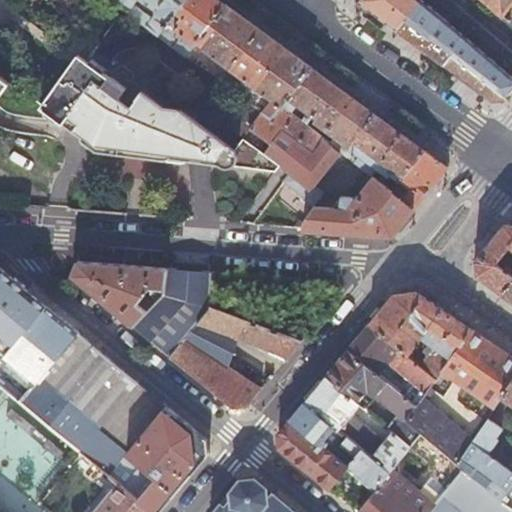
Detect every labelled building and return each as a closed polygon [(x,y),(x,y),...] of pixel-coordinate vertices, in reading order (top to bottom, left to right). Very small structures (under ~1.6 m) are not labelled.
[(52,0),(76,17),(77,15),(87,0),(52,0)] [(167,23),(184,0),(109,0),(124,11),(157,36),(167,23)] [(178,39),(172,47),(185,57),(196,43),(226,3),(221,0),(184,0),(167,23),(179,32),(175,36),(178,39)] [(397,28),(406,17),(419,0),(359,0),(371,8),(397,28)] [(423,0),(419,0),(406,17),(508,96),(511,91),(511,74),(491,57),(449,22),(423,0)] [(502,14),(511,0),(485,0),(489,3),(502,14)] [(226,3),(196,43),(282,105),(311,65),(303,59),(292,52),(248,19),(226,3)] [(508,96),(406,17),(397,28),(421,45),(469,81),(494,99),(508,96)] [(90,62),(102,44),(92,37),(79,54),(89,62),(90,62)] [(127,90),(90,62),(89,62),(79,54),(40,106),(97,149),(274,171),(279,165),(279,164),(262,152),(242,138),(235,149),(179,108),(166,106),(145,91),(133,106),(122,98),(127,90)] [(262,112),(242,138),(262,152),(269,143),(268,142),(281,125),(312,148),(323,134),(323,133),(293,110),(297,104),(337,132),(331,140),(342,149),(349,155),(352,151),(358,156),(356,160),(372,173),(379,165),(391,174),(393,172),(399,177),(391,187),(393,189),(392,190),(413,207),(447,165),(375,112),(311,65),(282,105),(272,118),(262,112)] [(0,94),(8,83),(0,76),(0,94)] [(224,125),(242,138),(262,112),(263,111),(245,98),(224,125)] [(269,143),(262,152),(279,164),(279,165),(290,175),(312,148),(281,125),(268,142),(269,143)] [(331,140),(323,134),(312,148),(290,175),(282,181),(303,197),(302,198),(314,207),(304,222),(303,229),(304,229),(355,232),(392,234),(396,228),(413,207),(392,190),(393,189),(391,187),(374,174),(358,194),(337,193),(318,178),(342,149),(331,140)] [(349,155),(356,160),(358,156),(352,151),(349,155)] [(511,222),(504,223),(474,260),(476,276),(505,296),(511,301),(511,222)] [(164,289),(166,268),(124,264),(77,260),(72,274),(134,326),(147,312),(137,304),(150,288),(164,289)] [(0,346),(9,353),(47,306),(0,266),(0,346)] [(189,270),(166,268),(164,289),(163,295),(147,312),(134,326),(170,356),(184,339),(203,351),(227,367),(235,337),(241,319),(210,308),(211,285),(212,272),(189,270)] [(413,359),(436,379),(440,373),(471,329),(440,308),(416,291),(393,294),(385,304),(369,323),(407,354),(421,338),(426,342),(413,359)] [(55,313),(47,306),(9,353),(5,358),(35,383),(40,376),(76,330),(55,313)] [(301,341),(241,319),(235,337),(286,359),(301,341)] [(389,362),(426,393),(435,381),(436,379),(413,359),(407,354),(369,323),(360,334),(348,349),(390,383),(397,375),(390,369),(388,363),(389,362)] [(471,329),(440,373),(444,376),(446,373),(493,407),(511,380),(511,357),(478,334),(471,329)] [(85,338),(76,330),(40,376),(73,403),(110,358),(85,338)] [(248,405),(261,389),(250,382),(227,367),(203,351),(184,339),(170,356),(232,408),(247,408),(249,406),(248,405)] [(407,421),(417,406),(390,383),(348,349),(332,369),(326,376),(357,402),(368,390),(398,415),(388,427),(393,431),(411,446),(422,433),(407,421)] [(5,358),(0,363),(0,383),(21,400),(35,383),(5,358)] [(54,428),(81,450),(83,452),(118,481),(155,511),(158,511),(167,502),(208,453),(206,439),(166,405),(128,451),(99,428),(137,381),(110,358),(73,403),(54,428)] [(73,403),(40,376),(35,383),(21,400),(54,428),(73,403)] [(395,464),(411,446),(393,431),(385,441),(352,414),(360,404),(357,402),(326,376),(319,384),(304,402),(342,434),(346,437),(389,472),(395,464)] [(511,380),(493,407),(492,409),(499,414),(507,401),(511,404),(511,380)] [(128,451),(166,405),(157,398),(137,381),(99,428),(128,451)] [(426,393),(417,406),(407,421),(422,433),(456,462),(486,418),(435,381),(426,393)] [(374,490),(389,472),(346,437),(340,444),(350,453),(343,462),(320,443),(328,434),(332,438),(334,436),(337,439),(342,434),(304,402),(291,419),(279,433),(280,448),(302,466),(330,489),(348,468),(374,490)] [(486,418),(456,462),(465,470),(501,500),(511,484),(511,472),(487,455),(498,438),(496,436),(502,427),(487,417),(486,418)] [(402,469),(395,464),(389,472),(374,490),(356,511),(357,511),(429,511),(435,506),(413,487),(398,474),(402,469)] [(511,511),(511,507),(501,500),(465,470),(445,494),(435,506),(429,511),(511,511)] [(423,475),(413,487),(435,506),(445,494),(423,475)] [(256,478),(241,480),(229,494),(214,511),(295,511),(283,501),(256,478)] [(92,511),(155,511),(118,481),(92,511)] [(511,484),(501,500),(511,507),(511,484)]
